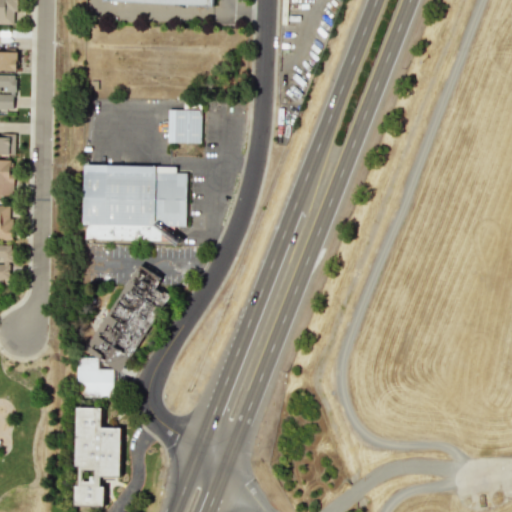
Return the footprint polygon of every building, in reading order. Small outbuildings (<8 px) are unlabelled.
[(0,0),(0,23),(15,24),(15,0),(0,0)] [(0,69),(16,69),(16,52),(0,51),(0,69)] [(15,74),(0,74),(0,108),(13,109),(13,94),(1,93),(1,90),(15,90),(15,74)] [(167,142),(201,142),(201,109),(167,109),(167,142)] [(0,154),(14,154),(14,135),(0,134),(0,154)] [(0,195),(12,196),(13,160),(0,159),(0,195)] [(84,236),(184,238),(186,169),(86,168),(84,236)] [(0,239),(11,239),(12,205),(0,204),(0,239)] [(0,279),(10,279),(10,244),(0,244),(0,279)] [(131,372),(180,299),(143,275),(95,347),(131,372)] [(113,369),(97,369),(98,358),(77,357),(76,394),(112,395),(113,369)] [(119,428),(102,427),(102,407),(76,407),(75,466),(79,466),(79,486),(74,486),(74,505),(102,506),(102,477),(119,477),(119,428)]
